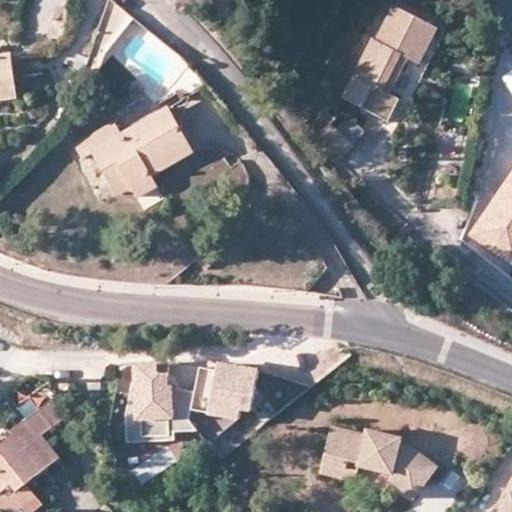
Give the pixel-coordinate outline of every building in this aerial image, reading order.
[(104,53),(133,17),(112,0),(107,0),(84,71),(96,75),(104,53)] [(413,61),(420,65),(427,51),(436,55),(447,36),(405,12),(386,47),(383,47),(364,82),(380,92),(370,113),(396,128),(409,105),(401,99),(412,79),(405,76),(413,61)] [(427,51),(420,65),(428,70),(436,55),(427,51)] [(0,80),(19,78),(16,58),(0,59),(0,80)] [(412,79),(420,65),(413,61),(405,76),(412,79)] [(0,80),(0,109),(22,106),(19,78),(0,80)] [(91,153),(102,172),(116,164),(130,186),(136,197),(156,186),(150,176),(192,152),(166,105),(120,132),(102,142),(96,130),(73,143),(81,158),(91,153)] [(342,124),(335,117),(318,136),(325,142),(342,124)] [(114,121),(96,130),(102,142),(120,132),(114,121)] [(361,148),(338,128),(325,142),(348,163),(361,148)] [(116,164),(102,172),(116,194),(130,186),(116,164)] [(511,183),(475,234),(511,261),(511,183)] [(215,233),(204,245),(214,254),(225,243),(215,233)] [(204,245),(194,256),(204,266),(214,254),(204,245)] [(198,415),(202,397),(185,393),(173,391),(174,385),(177,368),(144,372),(136,413),(152,416),(150,435),(177,438),(178,434),(181,434),(205,437),(196,425),(198,415)] [(224,375),(207,372),(202,397),(198,415),(246,425),(248,414),(258,416),(266,377),(225,369),(224,375)] [(185,393),(186,388),(174,385),(173,391),(185,393)] [(0,443),(6,451),(0,455),(0,501),(8,511),(31,511),(30,510),(45,499),(34,486),(68,460),(51,438),(77,418),(63,400),(19,434),(8,419),(0,425),(0,443)] [(180,445),(181,434),(178,434),(177,438),(150,435),(152,416),(136,413),(133,439),(180,445)] [(387,457),(384,466),(400,470),(399,476),(423,493),(445,461),(418,442),(410,440),(411,435),(378,427),(377,429),(343,420),(333,457),(352,461),(354,454),(370,458),(371,453),(387,457)] [(369,462),(384,466),(387,457),(371,453),(370,458),(369,462)] [(352,461),(333,457),(331,466),(365,474),(369,462),(370,458),(354,454),(352,461)] [(511,511),(511,500),(507,509),(503,507),(500,511),(511,511)] [(8,511),(0,501),(0,511),(8,511)]
